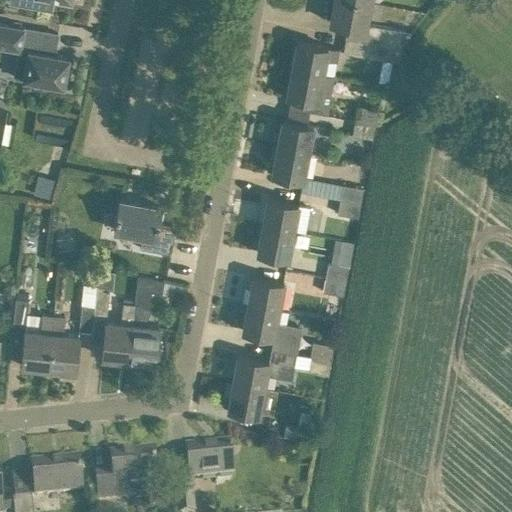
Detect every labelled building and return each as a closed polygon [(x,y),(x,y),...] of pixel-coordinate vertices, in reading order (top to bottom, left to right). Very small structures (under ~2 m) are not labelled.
[(8,0),(8,1),(51,8),(52,0),(8,0)] [(344,36),(389,44),(400,46),(411,30),(366,22),(370,0),(368,0),(333,0),(330,20),(347,24),(344,36)] [(22,77),(33,79),(34,83),(36,86),(39,88),(43,87),(44,86),(46,85),(47,82),(63,85),(69,55),(54,53),(58,32),(0,21),(0,43),(19,47),(16,61),(25,62),(22,77)] [(344,36),(342,50),(386,59),(389,44),(344,36)] [(295,51),(292,67),(323,72),(325,58),(337,60),(340,47),(297,39),(297,41),(299,41),(297,52),(295,51)] [(292,67),(288,82),(290,83),(288,93),(286,93),(286,97),(310,101),(308,110),(327,113),(334,75),(323,72),(292,67)] [(420,72),(411,81),(422,92),(430,83),(420,72)] [(357,104),(354,119),(376,123),(378,107),(357,104)] [(280,129),(277,145),(308,151),(313,123),(284,118),(282,130),(280,129)] [(351,133),(373,137),(376,123),(354,119),(351,133)] [(277,145),(274,161),(276,161),(274,173),(303,178),(308,151),(277,145)] [(41,174),(35,193),(49,197),(54,177),(41,174)] [(342,182),(339,197),(360,201),(363,186),(342,182)] [(265,208),(262,223),(293,229),(298,202),(269,196),(267,208),(265,208)] [(142,233),(140,246),(171,252),(176,224),(158,221),(161,205),(119,197),(113,228),(142,233)] [(339,197),(337,211),(357,215),(360,201),(339,197)] [(262,223),(259,239),(261,239),(259,251),(287,256),(293,229),(262,223)] [(333,245),(330,261),(348,264),(351,248),(339,246),(333,245)] [(328,260),(325,275),(345,279),(348,264),(330,261),(328,260)] [(137,273),(136,286),(162,292),(165,279),(137,273)] [(247,302),(279,307),(284,281),(255,275),(252,286),(250,286),(247,302)] [(325,275),(322,289),(342,294),(345,279),(325,275)] [(96,284),(94,305),(93,314),(106,315),(109,285),(96,284)] [(129,358),(156,361),(159,325),(144,323),(150,309),(145,307),(148,300),(136,295),(135,302),(129,358)] [(12,321),(26,322),(29,298),(15,296),(12,321)] [(102,355),(129,358),(135,302),(123,301),(121,321),(105,319),(102,355)] [(277,320),(279,307),(247,302),(244,317),(246,318),(244,329),(277,336),(275,347),(296,351),(301,325),(277,320)] [(94,305),(81,304),(79,329),(91,331),(93,314),(94,305)] [(21,364),(48,366),(54,313),(42,311),(40,330),(25,329),(21,364)] [(48,366),(75,369),(79,334),(63,333),(65,314),(54,313),(48,366)] [(310,354),(330,358),(334,343),(313,339),(310,354)] [(236,364),(233,380),(263,386),(266,372),(291,377),(296,351),(275,347),(273,359),(240,353),(238,365),(236,364)] [(310,354),(307,368),(328,372),(330,358),(310,354)] [(233,380),(230,396),(232,396),(230,408),(258,413),(263,386),(233,380)] [(285,421),(282,435),(295,437),(298,423),(285,421)] [(295,437),(314,440),(317,425),(298,422),(298,423),(295,437)] [(189,480),(233,475),(229,443),(186,448),(189,480)] [(115,486),(156,481),(153,451),(111,456),(112,473),(96,475),(98,501),(116,499),(115,486)] [(35,495),(81,490),(78,459),(32,464),(35,495)] [(175,485),(177,511),(193,511),(190,483),(175,485)] [(0,511),(8,511),(13,511),(12,503),(1,504),(0,492),(0,511)] [(12,500),(12,503),(13,511),(12,511),(32,511),(32,498),(12,500)]
